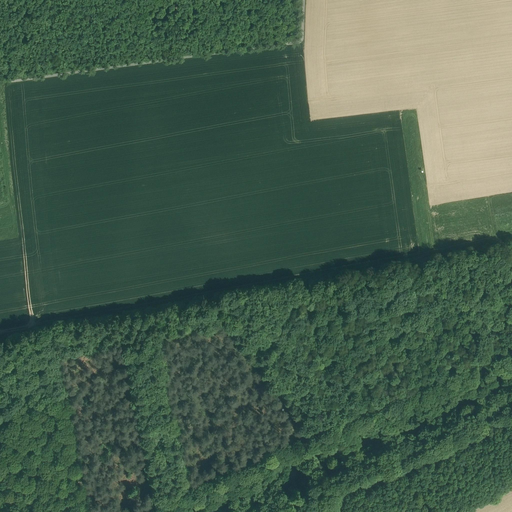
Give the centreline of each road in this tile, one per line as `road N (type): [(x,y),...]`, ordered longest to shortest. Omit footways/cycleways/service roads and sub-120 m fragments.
road 1 (track): [(511,256),(488,239),(0,332)]
road 2 (track): [(511,349),(128,511)]
road 3 (unknown): [(272,511),(511,418)]
road 4 (track): [(0,44),(52,42),(118,24),(197,31),(234,0)]
